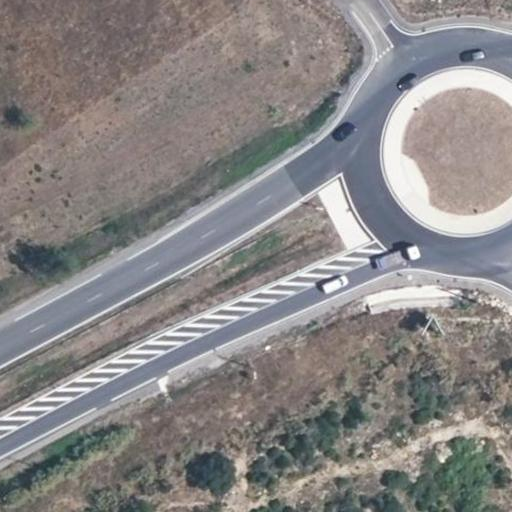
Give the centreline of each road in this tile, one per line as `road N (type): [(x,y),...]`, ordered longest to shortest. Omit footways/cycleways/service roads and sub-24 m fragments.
road 1 (primary): [(0,442),(209,331),(422,237)]
road 2 (primary): [(367,143),(0,343)]
road 3 (primary): [(511,56),(470,46),(408,66),(387,87),(367,143)]
